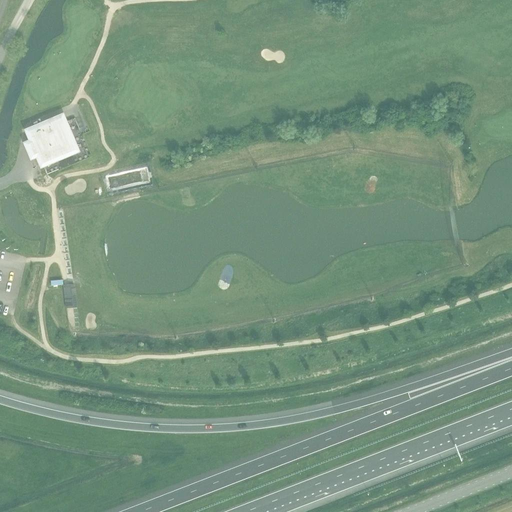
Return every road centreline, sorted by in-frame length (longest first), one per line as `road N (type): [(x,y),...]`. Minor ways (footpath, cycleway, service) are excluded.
road 1 (motorway): [(511,354),(340,410),(269,423),(142,428),(0,401)]
road 2 (motorway): [(511,367),(142,511)]
road 3 (motorway): [(247,511),(511,409)]
